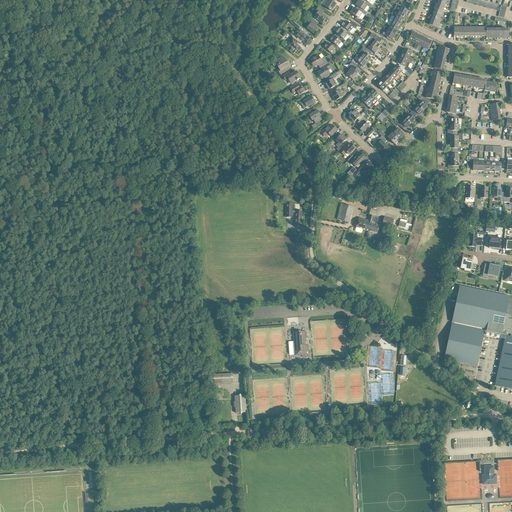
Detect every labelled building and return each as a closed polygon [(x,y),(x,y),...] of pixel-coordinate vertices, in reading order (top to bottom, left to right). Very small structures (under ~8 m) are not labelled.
[(335,0),(326,0),(328,1),(324,6),(329,9),(328,10),(330,10),(332,11),(336,4),(334,3),(335,0)] [(359,0),(355,5),(361,9),(360,12),(354,8),(362,13),(366,16),(367,13),(364,11),(367,6),(371,8),(359,0)] [(394,9),(406,16),(407,14),(408,15),(410,12),(408,12),(409,11),(401,7),(396,4),(394,9)] [(444,13),(442,12),(444,7),(436,4),(434,9),(435,10),(444,13)] [(324,12),(320,8),(318,7),(315,12),(317,14),(314,17),(322,24),(327,18),(322,14),(324,12)] [(354,8),(350,13),(356,17),(354,20),(360,23),(362,20),(359,18),(362,13),(354,8)] [(403,21),(406,16),(394,9),(391,14),(395,16),(403,21)] [(442,18),(444,13),(435,10),(433,15),(442,18)] [(440,23),(442,18),(433,15),(431,20),(440,23)] [(318,24),(312,19),(308,16),(305,20),(310,24),(307,28),(314,34),(318,28),(316,26),(318,24)] [(401,26),(403,21),(395,16),(393,21),(390,19),(401,26)] [(401,26),(390,19),(387,24),(390,26),(398,30),(401,26)] [(431,20),(429,25),(438,28),(440,23),(431,20)] [(358,26),(352,22),(350,24),(345,21),(341,26),(351,34),(352,34),(350,32),(353,28),(355,29),(358,26)] [(307,32),(303,29),(300,26),(298,29),(299,30),(295,35),(305,44),(310,38),(305,34),(307,32)] [(336,33),(340,36),(346,41),(344,39),(347,35),(349,36),(351,34),(341,26),(346,29),(344,32),(339,28),(336,33)] [(390,26),(387,30),(395,35),(398,30),(390,26)] [(454,32),(454,37),(486,37),(486,38),(508,38),(508,29),(486,29),(486,28),(454,27),(454,32)] [(387,37),(387,38),(390,40),(391,39),(393,40),(395,35),(387,30),(385,35),(387,37)] [(413,43),(417,35),(412,32),(408,40),(413,43)] [(383,39),(371,33),(370,36),(372,39),(370,42),(380,50),(381,49),(380,48),(382,45),(379,43),(383,39)] [(334,35),(330,40),(338,46),(341,42),(343,44),(345,41),(340,36),(338,39),(334,35)] [(415,52),(418,45),(422,37),(417,35),(413,43),(416,44),(414,48),(411,47),(410,50),(415,52)] [(299,42),(292,37),(289,41),(291,43),(288,46),(295,52),(297,50),(299,52),(301,48),(297,44),(299,42)] [(418,45),(423,48),(427,39),(422,37),(418,45)] [(432,42),(427,39),(423,48),(428,50),(430,46),(432,42)] [(338,46),(330,40),(334,44),(332,46),(328,42),(324,47),(331,54),(335,49),(337,51),(340,48),(338,46)] [(364,43),(362,46),(363,48),(366,49),(366,50),(371,54),(373,52),(375,53),(377,51),(378,52),(380,50),(370,42),(367,45),(364,43)] [(439,47),(437,54),(446,56),(448,49),(439,47)] [(360,52),(357,54),(361,57),(367,63),(371,58),(369,56),(365,52),(366,50),(366,49),(363,48),(360,52)] [(408,50),(404,48),(401,53),(413,59),(410,57),(412,52),(410,51),(408,50)] [(413,59),(401,53),(399,58),(410,63),(411,64),(413,59)] [(437,54),(435,61),(444,63),(446,56),(437,54)] [(274,60),(271,62),(274,67),(277,65),(280,70),(278,71),(280,75),(287,70),(292,68),(288,62),(286,64),(284,61),(285,60),(283,56),(282,57),(282,56),(277,58),(274,60)] [(328,63),(327,61),(324,57),(321,59),(318,56),(311,60),(315,67),(320,64),(322,67),(328,63)] [(363,71),(367,66),(365,65),(367,63),(361,57),(357,62),(354,59),(352,62),(363,71)] [(405,67),(407,68),(408,67),(410,63),(399,58),(397,63),(405,67)] [(444,63),(435,61),(434,68),(443,71),(444,63)] [(363,71),(352,62),(350,64),(351,64),(347,68),(350,70),(358,77),(359,76),(358,74),(360,72),(357,70),(359,68),(363,71)] [(322,67),(323,69),(318,73),(322,79),(330,74),(328,70),(331,68),(328,63),(322,67)] [(402,71),(396,65),(392,69),(398,75),(402,72),(402,71)] [(405,67),(404,69),(404,70),(406,71),(411,76),(413,73),(414,73),(410,70),(408,67),(407,68),(405,67)] [(392,69),(388,73),(395,79),(398,75),(392,69)] [(343,72),(342,73),(344,76),(346,79),(347,82),(349,80),(351,78),(353,80),(355,78),(356,79),(358,77),(350,70),(348,73),(347,71),(345,73),(343,72)] [(289,72),(284,75),(283,76),(286,81),(288,79),(291,84),(300,78),(296,71),(290,75),(289,72)] [(388,73),(384,77),(391,83),(392,84),(394,82),(393,81),(395,79),(388,73)] [(328,82),(325,84),(329,90),(333,87),(337,85),(333,79),(335,78),(333,75),(328,78),(326,79),(328,82)] [(495,93),(497,84),(486,82),(486,80),(454,75),(453,84),(485,89),(484,91),(495,93)] [(384,77),(381,81),(387,87),(391,83),(384,77)] [(378,81),(376,83),(377,84),(377,85),(383,91),(387,87),(381,81),(379,82),(378,81)] [(296,85),(291,87),(290,88),(294,94),(297,92),(299,95),(308,90),(304,83),(297,87),(296,85)] [(335,93),(332,95),(335,101),(343,96),(341,92),(340,90),(342,89),(340,86),(333,90),(335,93)] [(373,88),(369,92),(375,99),(376,99),(377,100),(378,99),(377,98),(379,95),(373,88)] [(369,92),(365,96),(374,105),(378,101),(375,99),(369,92)] [(304,109),(307,107),(311,105),(315,102),(311,96),(305,100),(303,98),(298,101),(300,104),(300,103),(304,109)] [(361,100),(368,107),(370,109),(374,105),(365,96),(361,100)] [(421,102),(418,105),(423,111),(426,108),(428,110),(433,105),(429,102),(425,100),(422,98),(420,100),(421,102)] [(418,105),(413,110),(411,112),(419,119),(423,115),(421,113),(423,111),(418,105)] [(310,112),(305,115),(306,117),(309,115),(312,121),(313,120),(315,123),(312,125),(315,129),(318,127),(317,126),(321,124),(319,121),(322,120),(318,114),(319,113),(318,110),(311,114),(310,112)] [(350,115),(348,117),(353,123),(358,118),(361,120),(363,117),(365,115),(363,112),(361,115),(358,113),(355,110),(354,111),(353,112),(351,111),(348,114),(350,115)] [(411,112),(405,118),(411,124),(413,121),(415,123),(419,119),(411,112)] [(361,120),(358,123),(360,125),(358,127),(363,132),(366,128),(369,126),(366,123),(368,121),(366,119),(369,116),(367,113),(365,115),(363,117),(361,120)] [(382,113),(377,118),(381,122),(385,117),(384,115),(382,113)] [(391,121),(390,122),(396,128),(399,125),(394,121),(388,115),(387,116),(391,121)] [(458,125),(458,119),(458,117),(456,116),(450,115),(447,115),(447,121),(450,121),(450,125),(458,125)] [(405,118),(401,122),(401,123),(399,125),(406,132),(410,128),(408,126),(411,124),(405,118)] [(326,127),(321,133),(325,137),(329,134),(331,136),(334,134),(337,130),(332,125),(330,127),(328,125),(326,127)] [(458,131),(458,125),(450,125),(450,129),(448,129),(448,134),(457,134),(457,131),(458,131)] [(371,128),(365,134),(368,137),(374,131),(375,130),(372,127),(371,128)] [(399,139),(404,135),(400,131),(397,128),(392,133),(399,139)] [(379,134),(382,136),(385,139),(387,137),(381,131),(381,132),(380,131),(378,133),(379,134)] [(392,133),(388,138),(395,144),(399,139),(392,133)] [(341,134),(336,140),(338,143),(336,145),(338,147),(337,148),(339,151),(344,146),(345,145),(342,143),(346,139),(341,134)] [(457,134),(448,134),(448,139),(450,139),(450,143),(459,142),(458,136),(457,136),(457,134)] [(390,149),(387,145),(384,143),(387,141),(385,139),(382,136),(379,139),(381,140),(378,143),(376,142),(374,145),(379,149),(380,148),(385,154),(386,153),(387,154),(390,151),(389,150),(390,149)] [(459,147),(459,142),(450,143),(450,146),(448,146),(448,151),(457,151),(461,151),(460,147),(459,147)] [(344,146),(339,151),(344,155),(347,153),(349,155),(356,148),(351,143),(346,148),(344,146)] [(457,154),(457,151),(448,151),(448,156),(451,156),(451,160),(459,160),(459,154),(457,154)] [(349,159),(348,161),(350,163),(351,162),(356,167),(365,157),(360,152),(355,158),(353,156),(349,159)] [(459,161),(459,160),(451,160),(451,164),(448,164),(448,169),(459,169),(458,166),(459,166),(459,161)] [(371,176),(378,170),(375,167),(374,167),(369,162),(370,162),(363,168),(368,173),(366,175),(369,178),(371,176)] [(357,170),(354,173),(356,176),(363,169),(360,166),(357,170)] [(354,173),(357,170),(353,167),(347,173),(350,177),(354,173)] [(469,202),(474,202),(477,202),(477,195),(474,195),(475,187),(466,187),(466,198),(469,198),(469,202)] [(494,188),(493,197),(497,197),(497,201),(502,201),(502,205),(503,205),(503,194),(500,194),(501,188),(494,188)] [(292,211),(292,203),(286,203),(286,209),(287,209),(287,217),(291,217),(291,215),(296,215),(295,226),(301,226),(302,211),(292,211)] [(353,207),(341,204),(337,219),(349,222),(353,207)] [(369,215),(368,218),(369,219),(369,220),(372,222),(369,231),(377,234),(380,225),(375,224),(375,223),(377,223),(378,218),(374,217),(374,216),(370,215),(369,215)] [(369,220),(359,217),(356,227),(369,231),(372,222),(368,221),(369,220)] [(394,219),(384,217),(382,224),(391,227),(394,219)] [(482,238),(477,238),(477,236),(469,235),(468,246),(476,247),(476,245),(481,245),(482,238)] [(490,237),(489,248),(500,249),(501,238),(490,237)] [(474,273),(476,264),(472,263),(473,260),(468,259),(468,260),(467,260),(467,259),(463,258),(462,261),(461,261),(461,262),(461,264),(460,264),(460,265),(461,265),(461,266),(465,267),(464,271),(471,272),(471,270),(474,271),(474,273)] [(484,265),(482,277),(487,278),(488,275),(498,277),(501,266),(493,265),(492,264),(491,266),(491,267),(484,265)] [(511,296),(459,286),(444,359),(477,366),(485,331),(503,334),(502,337),(505,338),(495,386),(511,389),(511,296)] [(306,331),(293,332),(295,332),(296,341),(294,341),(295,355),(302,355),(302,357),(309,356),(309,350),(308,345),(306,345),(305,338),(307,338),(306,337),(305,337),(305,332),(306,332),(306,331)] [(385,334),(383,337),(392,345),(393,344),(395,342),(385,334)] [(232,383),(231,372),(214,373),(215,384),(232,383)] [(246,412),(245,395),(235,396),(236,413),(246,412)] [(483,484),(496,484),(496,475),(494,475),(493,466),(484,467),(485,473),(486,473),(486,475),(483,475),(483,484)]
